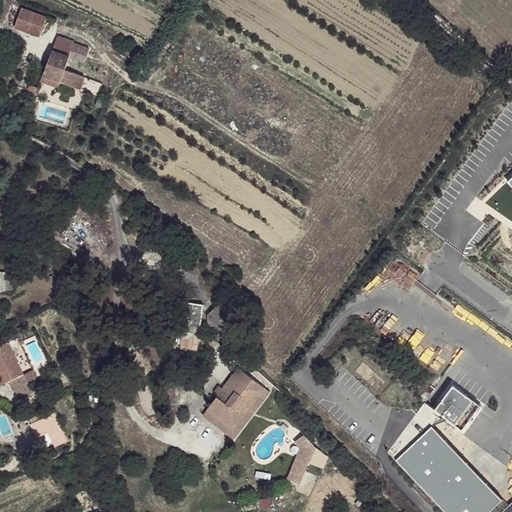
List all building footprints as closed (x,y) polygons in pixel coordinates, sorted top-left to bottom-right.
[(46,17),(21,8),(14,27),(39,36),(46,17)] [(66,70),(70,56),(85,62),(89,49),(74,44),(74,42),(58,36),(44,76),(60,82),(80,90),(85,77),(66,70)] [(60,82),(44,76),(43,76),(41,81),(58,88),(60,82)] [(14,274),(0,273),(0,291),(2,291),(13,289),(14,274)] [(183,348),(198,350),(204,305),(185,302),(182,326),(180,326),(179,328),(179,331),(181,332),(181,336),(178,336),(177,343),(184,344),(183,348)] [(208,316),(208,328),(218,338),(238,320),(222,303),(208,316)] [(23,375),(8,343),(0,346),(0,369),(1,368),(8,382),(12,392),(15,391),(28,385),(23,375)] [(233,429),(264,388),(239,368),(223,389),(219,395),(207,410),(233,429)] [(23,375),(28,385),(38,380),(33,370),(23,375)] [(453,384),(435,409),(441,413),(462,429),(480,405),(453,384)] [(28,385),(15,391),(18,398),(31,392),(28,385)] [(264,388),(233,429),(207,410),(203,416),(234,440),(270,392),(264,388)] [(489,511),(503,499),(430,423),(441,413),(435,409),(423,402),(389,452),(445,511),(489,511)] [(45,418),(51,431),(50,432),(57,446),(68,441),(55,413),(45,418)] [(45,418),(30,425),(36,438),(50,432),(51,431),(45,418)] [(297,457),(288,479),(300,485),(309,463),(323,469),(328,457),(316,447),(305,434),(298,440),(306,449),(302,459),(297,457)] [(306,449),(298,440),(296,442),(301,448),(297,457),(302,459),(306,449)]
